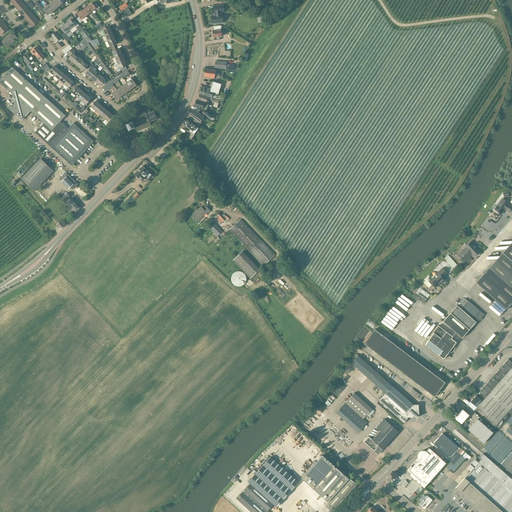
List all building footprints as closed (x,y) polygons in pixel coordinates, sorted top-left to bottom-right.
[(25,5),(20,0),(19,0),(13,5),(18,11),(25,5)] [(48,5),(53,11),(58,7),(53,1),(48,5)] [(87,7),(91,12),(96,8),(97,10),(100,8),(96,3),(94,5),(92,3),(87,7)] [(124,3),(119,7),(122,11),(128,7),(125,3),(124,3)] [(46,7),(43,9),(44,11),(48,15),(53,11),(48,5),(46,4),(44,5),(46,7)] [(29,10),(25,5),(18,11),(22,16),(29,10)] [(212,24),(223,23),(222,15),(221,15),(221,12),(224,12),(223,5),(213,6),(214,13),(214,12),(215,15),(211,16),(212,24)] [(82,11),(86,16),(91,12),(87,7),(82,11)] [(121,14),(124,19),(133,14),(129,8),(121,14)] [(34,16),(29,10),(22,16),(27,22),(34,16)] [(86,16),(82,11),(77,14),(79,17),(77,19),(80,23),(83,21),(81,20),(86,16)] [(27,22),(32,27),(39,22),(34,16),(27,22)] [(2,19),(0,20),(0,34),(0,35),(8,28),(3,22),(4,22),(2,19)] [(76,27),(73,23),(70,20),(65,24),(72,33),(77,29),(76,28),(76,27)] [(395,34),(399,28),(389,20),(385,26),(395,34)] [(65,24),(64,23),(62,25),(63,26),(60,28),(65,33),(66,35),(67,36),(69,38),(73,34),(72,33),(65,24)] [(112,32),(109,26),(106,28),(105,25),(101,27),(98,29),(99,31),(102,30),(105,35),(112,32)] [(212,31),(213,37),(216,37),(217,40),(220,40),(220,37),(221,36),(220,26),(214,26),(214,31),(212,31)] [(50,36),(51,36),(52,37),(51,38),(53,40),(54,40),(54,41),(60,48),(63,46),(60,42),(62,40),(56,32),(50,36)] [(105,35),(107,41),(115,38),(112,32),(105,35)] [(18,39),(13,33),(2,42),(7,47),(18,39)] [(107,41),(105,42),(107,48),(109,50),(115,48),(113,45),(117,43),(115,38),(107,41)] [(97,45),(100,45),(97,39),(89,42),(93,47),(97,45)] [(69,45),(62,51),(65,54),(72,49),(69,45)] [(40,61),(44,57),(36,47),(30,52),(33,55),(35,54),(40,61)] [(115,48),(109,50),(110,53),(112,52),(114,55),(110,56),(112,59),(115,57),(122,54),(119,48),(116,50),(115,48)] [(72,49),(67,53),(70,56),(68,59),(73,63),(78,57),(81,54),(78,51),(76,54),(74,53),(75,51),(72,49)] [(28,54),(22,58),(27,64),(25,66),(30,72),(35,68),(30,63),(33,61),(28,54)] [(125,60),(122,54),(115,57),(117,63),(125,60)] [(95,60),(94,61),(98,64),(100,62),(102,65),(104,63),(98,56),(97,58),(95,60)] [(83,61),(78,57),(73,63),(78,67),(83,61)] [(83,61),(78,67),(83,71),(86,68),(89,64),(90,65),(92,63),(90,61),(89,60),(86,63),(83,61)] [(125,60),(117,63),(114,64),(117,71),(120,70),(120,69),(127,65),(125,60)] [(214,68),(226,69),(227,62),(215,61),(214,68)] [(54,76),(59,70),(55,66),(49,72),(54,76)] [(12,67),(0,79),(0,83),(16,98),(7,107),(22,120),(30,111),(34,114),(43,123),(35,133),(71,166),(93,141),(73,123),(68,128),(60,121),(66,116),(47,99),(12,67)] [(91,78),(96,72),(91,68),(86,74),(91,78)] [(214,79),(215,76),(219,76),(219,74),(216,74),(217,70),(215,70),(206,68),(204,77),(209,77),(209,78),(214,79)] [(59,80),(64,74),(59,70),(54,76),(59,80)] [(121,75),(122,77),(123,78),(130,74),(127,70),(121,75)] [(96,72),(91,78),(95,82),(101,76),(96,72)] [(64,84),(69,78),(64,74),(59,80),(64,84)] [(101,76),(95,82),(100,86),(105,80),(101,76)] [(69,78),(64,84),(69,88),(74,82),(69,78)] [(127,82),(131,89),(137,85),(132,79),(127,82)] [(122,86),(126,93),(131,89),(127,82),(122,86)] [(208,96),(208,97),(216,99),(223,101),(225,94),(219,92),(221,84),(212,82),(210,89),(202,86),(200,94),(208,96)] [(76,96),(81,90),(77,86),(71,92),(76,96)] [(117,90),(121,96),(126,93),(122,86),(117,90)] [(81,90),(76,96),(81,101),(86,95),(81,90)] [(121,96),(117,90),(111,93),(116,100),(121,96)] [(86,95),(81,101),(86,105),(91,99),(86,95)] [(206,110),(208,104),(196,100),(194,107),(206,110)] [(95,111),(100,105),(96,101),(90,107),(95,111)] [(100,105),(95,111),(100,115),(105,109),(100,105)] [(105,109),(100,115),(105,119),(110,113),(105,109)] [(150,122),(157,119),(159,115),(157,112),(154,111),(150,112),(149,109),(145,110),(130,116),(130,115),(124,118),(125,121),(131,119),(131,120),(129,121),(130,122),(126,123),(129,130),(135,128),(137,132),(151,125),(150,122)] [(189,114),(193,117),(192,120),(199,125),(201,123),(200,122),(204,117),(193,109),(189,114)] [(205,111),(203,114),(209,119),(212,116),(205,111)] [(110,113),(105,119),(110,123),(113,119),(115,117),(110,113)] [(186,119),(182,124),(193,131),(196,127),(197,128),(199,125),(192,120),(191,121),(189,120),(189,121),(186,119)] [(186,136),(191,139),(195,134),(189,130),(186,136)] [(21,179),(34,191),(54,171),(40,158),(21,179)] [(141,180),(144,183),(152,175),(149,172),(146,169),(143,166),(135,174),(138,178),(138,177),(141,180)] [(59,180),(68,189),(73,184),(75,186),(78,184),(75,182),(68,175),(66,173),(59,180)] [(72,198),(70,199),(69,198),(70,196),(67,193),(61,199),(64,202),(63,202),(74,213),(80,206),(72,198)] [(510,212),(511,209),(511,206),(509,204),(510,203),(502,198),(494,209),(502,215),(505,209),(510,212)] [(191,216),(197,222),(206,213),(207,214),(211,211),(206,206),(203,209),(201,207),(191,216)] [(216,215),(223,222),(226,219),(219,212),(216,215)] [(229,230),(263,266),(275,255),(241,219),(229,230)] [(222,231),(213,222),(208,227),(217,236),(222,231)] [(457,255),(464,262),(472,255),(473,257),(480,251),(475,245),(471,241),(464,247),(465,248),(457,255)] [(511,242),(477,283),(507,310),(511,303),(511,242)] [(233,260),(250,279),(260,269),(242,251),(233,260)] [(440,283),(441,284),(444,280),(443,279),(445,277),(444,276),(447,273),(442,268),(437,273),(430,280),(428,278),(423,283),(428,288),(432,285),(435,288),(440,283)] [(231,279),(231,280),(231,281),(232,282),(232,283),(233,284),(233,285),(234,285),(235,285),(235,286),(236,286),(237,286),(238,286),(238,287),(240,286),(241,286),(242,286),(243,285),(244,285),(244,284),(245,284),(245,283),(245,282),(246,282),(246,281),(246,280),(246,279),(246,278),(246,277),(246,276),(245,275),(245,274),(244,274),(244,273),(243,273),(243,272),(242,272),(241,272),(240,271),(239,271),(238,271),(237,271),(236,272),(235,272),(234,273),(233,273),(233,274),(232,275),(232,276),(231,277),(231,278),(231,279)] [(401,291),(379,323),(391,331),(409,305),(411,306),(415,301),(401,291)] [(413,296),(424,304),(428,298),(420,292),(418,295),(415,293),(413,296)] [(443,321),(462,338),(476,322),(477,323),(484,315),(468,301),(461,309),(457,306),(443,321)] [(496,315),(498,313),(488,304),(487,306),(496,315)] [(474,337),(483,326),(478,322),(469,333),(474,337)] [(439,326),(434,333),(425,345),(444,359),(456,342),(451,339),(453,336),(446,332),(439,326)] [(372,333),(364,344),(434,397),(445,383),(395,344),(375,329),(372,333)] [(380,389),(386,394),(392,386),(358,356),(351,363),(380,389)] [(495,427),(511,407),(511,362),(508,359),(480,391),(482,393),(486,397),(481,403),(480,403),(477,407),(491,421),(490,422),(495,427)] [(408,417),(419,416),(418,405),(413,405),(392,386),(386,394),(382,398),(382,397),(379,401),(404,423),(406,420),(407,420),(408,419),(408,417)] [(410,393),(417,398),(420,394),(412,389),(410,393)] [(363,419),(372,409),(354,393),(336,413),(358,433),(367,423),(363,419)] [(474,410),(477,407),(480,403),(481,403),(486,397),(482,393),(478,398),(476,395),(468,405),(474,410)] [(461,424),(468,415),(463,410),(455,419),(461,424)] [(396,426),(399,423),(387,413),(385,417),(396,426)] [(398,432),(391,425),(384,419),(376,428),(380,431),(372,440),(377,445),(382,449),(398,432)] [(468,430),(483,443),(493,433),(477,419),(468,430)] [(449,457),(457,447),(442,433),(433,443),(449,457)] [(377,445),(372,440),(368,436),(364,442),(374,451),(376,449),(376,446),(377,445)] [(412,468),(409,470),(412,473),(410,476),(424,488),(446,463),(429,448),(426,451),(425,451),(424,451),(423,451),(422,451),(421,451),(420,451),(420,452),(419,452),(419,453),(418,453),(418,454),(418,455),(417,456),(417,457),(418,457),(418,458),(410,467),(412,468)] [(469,459),(470,457),(461,449),(445,467),(452,473),(466,457),(469,459)] [(511,451),(501,464),(511,473),(511,451)] [(459,484),(455,488),(460,492),(470,501),(481,510),(482,511),(511,511),(511,479),(483,454),(480,458),(481,460),(479,462),(465,478),(459,484)] [(321,455),(301,478),(327,501),(324,505),(331,511),(356,484),(348,478),(321,455)] [(251,511),(266,511),(273,504),(276,507),(298,482),(270,457),(248,482),(251,484),(237,499),(251,511)] [(425,497),(423,495),(420,500),(422,501),(418,505),(424,509),(432,500),(426,495),(425,497)]
